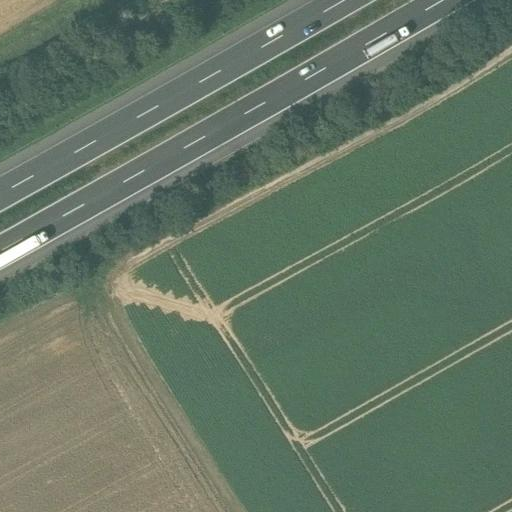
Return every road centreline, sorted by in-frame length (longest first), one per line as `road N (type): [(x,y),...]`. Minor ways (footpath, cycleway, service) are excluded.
road 1 (track): [(511,68),(161,236),(138,286),(263,511)]
road 2 (motorway): [(0,248),(448,0)]
road 3 (motorway): [(328,0),(0,182)]
